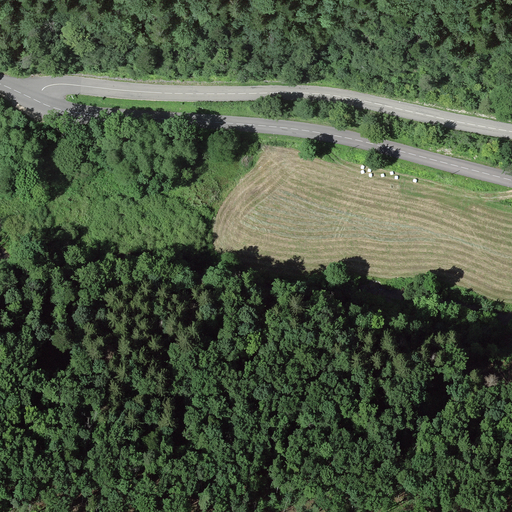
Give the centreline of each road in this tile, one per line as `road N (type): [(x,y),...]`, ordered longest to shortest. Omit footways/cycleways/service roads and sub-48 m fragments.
road 1 (secondary): [(511,179),(322,132),(91,114),(31,97)]
road 2 (tertiary): [(511,130),(320,93),(56,84),(31,97)]
